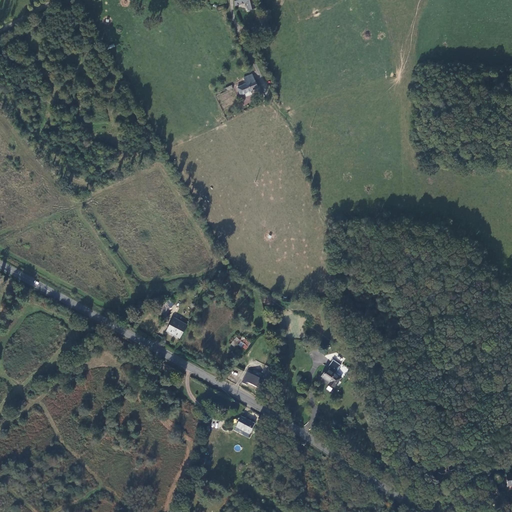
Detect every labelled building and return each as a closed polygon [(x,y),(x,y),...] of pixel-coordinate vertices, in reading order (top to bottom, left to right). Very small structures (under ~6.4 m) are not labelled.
[(234,0),(235,5),(247,2),(248,10),(256,8),(254,0),(234,0)] [(267,17),(261,19),(265,30),(271,27),(267,17)] [(252,74),(241,78),(243,82),(245,82),(246,84),(238,88),(241,95),(251,91),(258,87),(252,74)] [(166,301),(167,303),(171,307),(175,304),(170,298),(166,301)] [(161,315),(171,307),(167,303),(157,310),(161,315)] [(179,320),(181,317),(176,314),(167,330),(180,337),(187,324),(179,320)] [(241,339),(238,337),(232,343),(235,346),(237,343),(245,350),(251,343),(243,336),(241,339)] [(334,359),(322,375),(331,381),(330,383),(335,387),(342,377),(336,373),(341,365),(334,359)] [(264,375),(268,377),(273,369),(269,366),(267,365),(263,372),(265,373),(264,375)] [(262,390),(268,377),(264,375),(262,379),(248,372),(242,382),(247,385),(249,382),(262,390)] [(255,424),(242,417),(237,427),(249,434),(255,424)]
